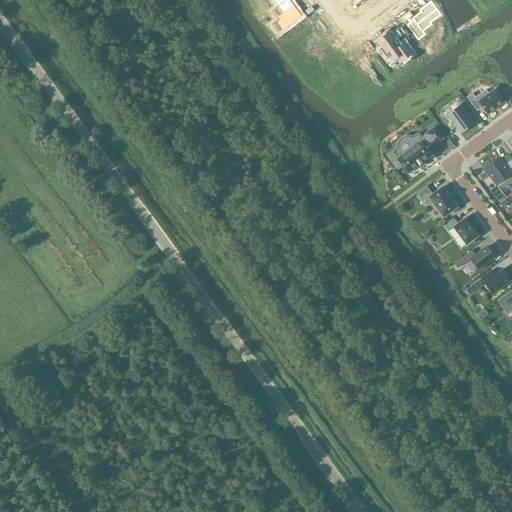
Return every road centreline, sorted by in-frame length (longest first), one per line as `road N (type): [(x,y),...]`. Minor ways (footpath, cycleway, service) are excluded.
road 1 (tertiary): [(361,511),(0,25)]
road 2 (residential): [(511,252),(447,165),(511,118)]
